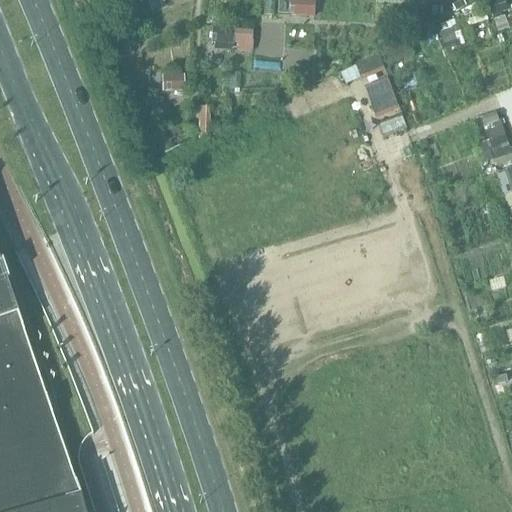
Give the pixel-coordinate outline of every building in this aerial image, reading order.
[(318,16),(318,0),(289,0),(289,15),(318,16)] [(213,48),(254,49),(254,29),(214,28),(213,48)] [(384,136),(407,129),(385,56),(345,68),(350,85),(367,80),(384,136)] [(186,91),(186,74),(163,73),(162,91),(186,91)] [(498,162),(511,156),(511,143),(499,111),(481,118),(498,162)] [(511,170),(499,175),(511,211),(511,170)] [(0,321),(16,316),(0,269),(0,321)] [(23,335),(17,316),(0,322),(0,511),(32,511),(78,500),(77,493),(70,471),(56,417),(50,417),(44,398),(48,395),(36,364),(23,335)] [(82,511),(79,499),(78,500),(32,511),(82,511)]
